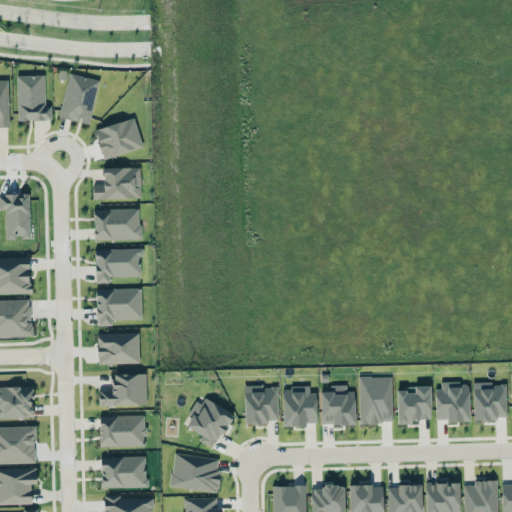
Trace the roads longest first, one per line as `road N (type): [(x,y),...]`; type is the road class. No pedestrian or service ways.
road 1 (residential): [(68,511),(61,160)]
road 2 (residential): [(511,450),(250,457)]
road 3 (tertiary): [(0,39),(151,49),(150,21)]
road 4 (tertiary): [(150,21),(0,11)]
